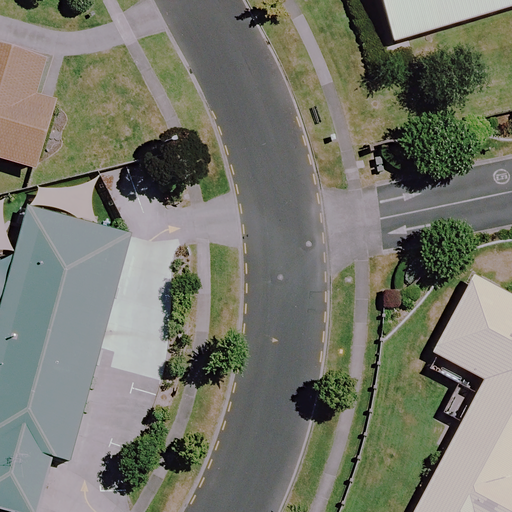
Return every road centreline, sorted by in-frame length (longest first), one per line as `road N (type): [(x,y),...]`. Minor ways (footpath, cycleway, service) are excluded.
road 1 (residential): [(224,511),(284,365),(282,238)]
road 2 (residential): [(282,238),(249,107),(199,0)]
road 3 (residential): [(511,191),(282,238)]
